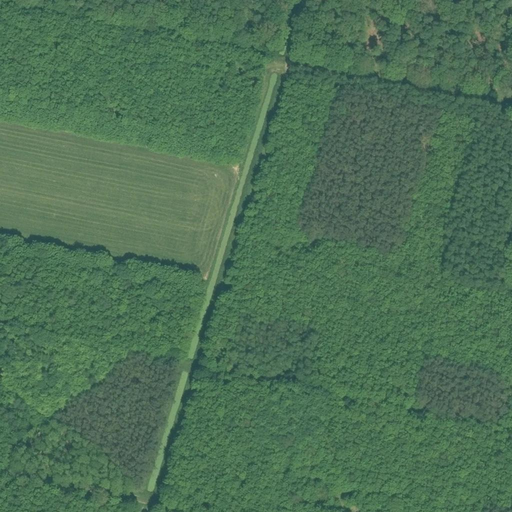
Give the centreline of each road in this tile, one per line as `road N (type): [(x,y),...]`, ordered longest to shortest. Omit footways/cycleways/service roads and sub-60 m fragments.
road 1 (track): [(287,59),(153,501)]
road 2 (track): [(10,474),(21,447),(129,353),(193,365)]
road 3 (track): [(0,471),(153,501)]
